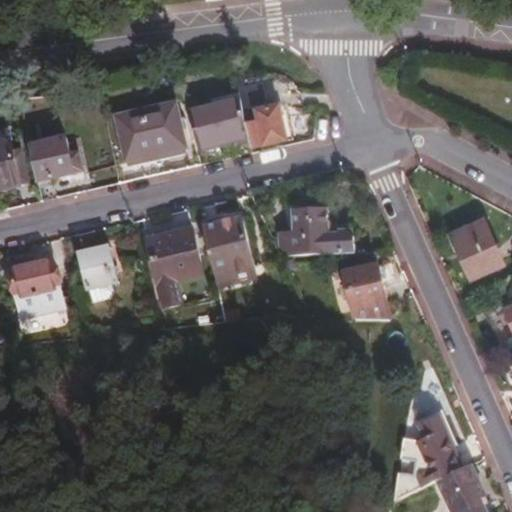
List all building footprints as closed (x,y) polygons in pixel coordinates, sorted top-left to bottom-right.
[(263,83),(241,88),(243,102),(252,140),(254,147),(288,140),(281,107),(270,109),(263,83)] [(241,143),(252,140),(243,102),(196,112),(203,148),(240,140),(241,143)] [(180,103),(122,116),(132,159),(190,147),(180,103)] [(0,187),(21,184),(11,138),(6,139),(3,130),(0,130),(0,187)] [(33,146),(42,185),(53,183),(53,179),(77,173),(69,139),(33,146)] [(283,259),(340,256),(339,232),(328,231),(326,207),(292,208),(294,235),(280,237),(283,259)] [(243,221),(203,229),(215,278),(253,270),(243,221)] [(485,222),(453,236),(473,276),(505,261),(485,222)] [(192,229),(148,239),(159,284),(203,275),(192,229)] [(113,247),(80,254),(88,289),(90,289),(93,301),(110,298),(114,293),(112,284),(120,282),(113,247)] [(54,261),(11,270),(17,299),(60,289),(54,261)] [(380,267),(346,273),(354,310),(388,304),(380,267)] [(321,314),(318,306),(310,288),(297,294),(303,310),(307,318),(321,314)] [(307,318),(345,318),(344,306),(318,306),(321,314),(307,318)] [(270,316),(307,318),(303,310),(273,309),(270,316)] [(441,481),(463,470),(438,420),(419,429),(424,440),(419,445),(409,442),(405,462),(418,464),(417,476),(403,476),(399,502),(441,481)] [(487,493),(474,465),(463,470),(441,481),(456,511),(492,511),(493,511),(485,497),(487,493)]
